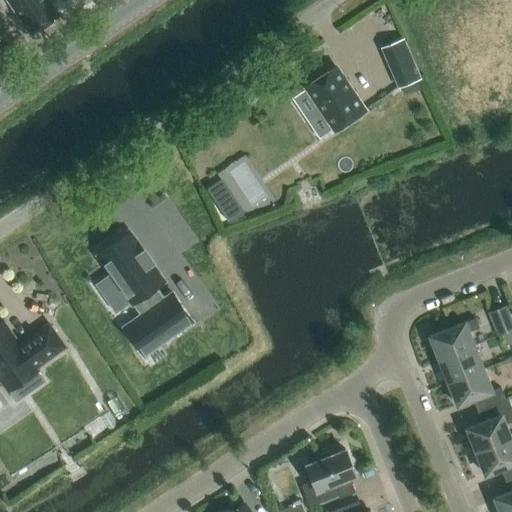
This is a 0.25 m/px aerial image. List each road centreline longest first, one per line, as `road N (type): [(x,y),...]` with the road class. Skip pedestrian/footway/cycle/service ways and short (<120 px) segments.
road 1 (unclassified): [(0,232),(340,0)]
road 2 (residential): [(169,511),(355,391)]
road 3 (residential): [(397,361),(389,333),(398,313),(511,266)]
road 4 (secondary): [(0,94),(142,0)]
road 5 (residential): [(397,361),(460,511)]
road 6 (residential): [(410,511),(355,391)]
